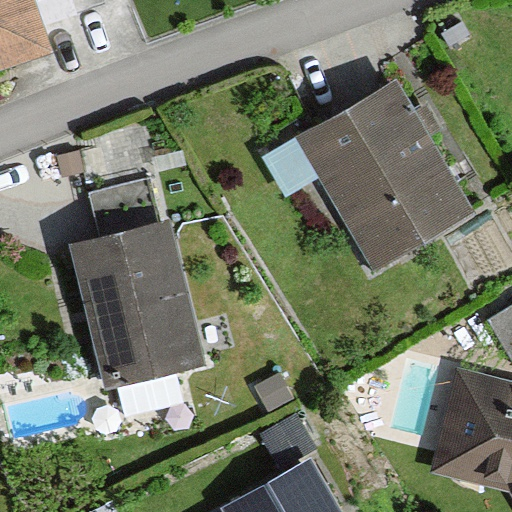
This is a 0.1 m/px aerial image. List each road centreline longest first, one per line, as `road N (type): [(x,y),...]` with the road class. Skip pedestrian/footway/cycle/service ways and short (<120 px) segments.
road 1 (motorway): [(511,362),(91,511)]
road 2 (residential): [(0,134),(359,0)]
